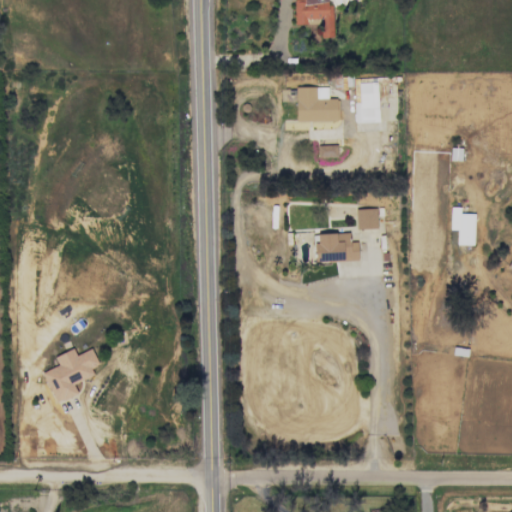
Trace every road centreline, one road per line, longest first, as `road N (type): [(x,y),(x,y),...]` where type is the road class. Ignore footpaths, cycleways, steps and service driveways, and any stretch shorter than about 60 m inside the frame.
road 1 (primary): [(203,0),(214,511)]
road 2 (residential): [(511,479),(0,477)]
